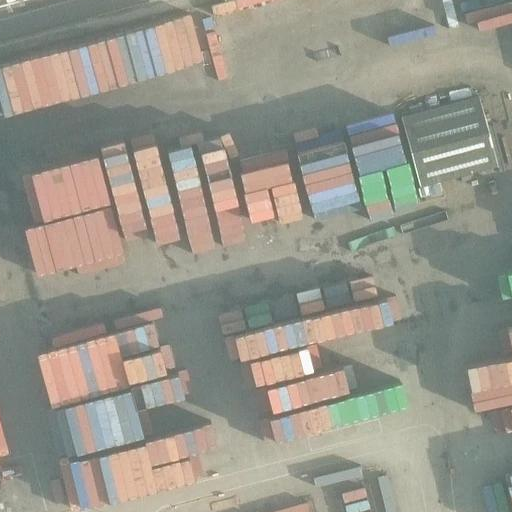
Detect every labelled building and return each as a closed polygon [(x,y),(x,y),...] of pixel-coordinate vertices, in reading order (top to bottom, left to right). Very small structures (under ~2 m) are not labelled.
[(106,34),(114,72),(196,54),(197,61),(248,50),(245,35),(300,23),(294,0),(242,0),(157,18),(158,23),(106,34)] [(354,0),(329,0),(333,13),(357,8),(354,0)] [(0,121),(0,132),(9,176),(99,157),(84,89),(110,84),(101,40),(2,61),(14,119),(0,121)] [(391,84),(342,94),(348,124),(377,118),(391,186),(411,182),(407,163),(396,165),(395,157),(405,155),(391,84)] [(296,165),(320,160),(304,90),(281,95),(296,165)] [(263,145),(286,139),(277,100),(253,106),(263,145)] [(479,101),(400,122),(419,191),(497,171),(479,101)] [(314,117),(337,201),(360,195),(337,111),(314,117)] [(348,129),(350,138),(368,134),(366,125),(348,129)] [(257,127),(233,129),(238,178),(262,176),(257,127)] [(203,142),(213,180),(237,173),(227,136),(203,142)] [(130,157),(107,161),(118,227),(141,223),(130,157)] [(154,208),(166,206),(158,158),(138,162),(147,214),(155,213),(154,208)] [(62,318),(99,310),(94,290),(89,291),(85,274),(87,274),(85,267),(52,275),(62,318)] [(277,284),(252,289),(267,362),(318,351),(301,269),(276,275),(277,284)] [(477,383),(503,380),(497,312),(470,315),(468,298),(443,301),(451,387),(477,384),(477,383)] [(151,358),(174,351),(161,302),(137,308),(151,358)] [(105,320),(39,335),(49,382),(116,368),(105,320)] [(178,356),(202,353),(198,325),(174,328),(178,356)] [(118,354),(143,354),(142,327),(118,328),(118,354)] [(205,329),(205,355),(230,355),(229,328),(205,329)] [(109,402),(123,398),(117,373),(103,377),(109,402)] [(148,477),(134,424),(65,441),(79,494),(148,477)] [(456,459),(465,511),(511,511),(511,510),(506,477),(501,450),(478,454),(483,478),(480,479),(483,491),(469,494),(463,458),(456,459)] [(263,511),(314,511),(305,471),(257,482),(263,511)]
